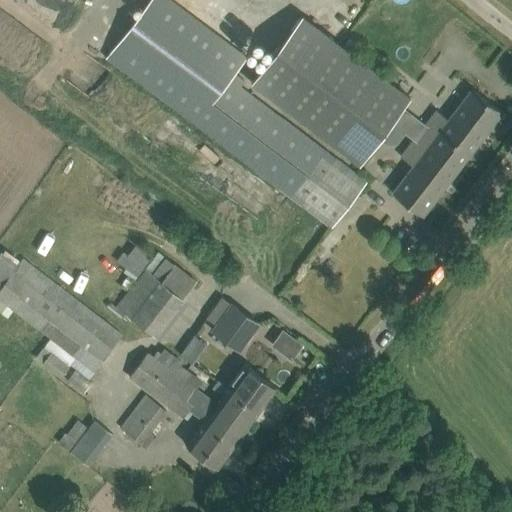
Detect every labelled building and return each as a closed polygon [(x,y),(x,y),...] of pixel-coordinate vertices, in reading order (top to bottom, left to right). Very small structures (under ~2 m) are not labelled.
[(246,57),(170,0),(149,0),(106,57),(333,227),(366,182),(230,79),(246,57)] [(411,96),(302,14),(250,83),(359,165),(411,96)] [(423,215),(502,111),(472,88),(448,119),(437,110),(401,156),(413,165),(393,192),(423,215)] [(114,303),(148,258),(133,247),(128,253),(123,249),(93,287),(114,303)] [(18,264),(1,252),(0,250),(0,312),(6,317),(13,309),(50,338),(35,357),(60,376),(74,357),(93,371),(122,333),(24,257),(18,264)] [(156,335),(197,280),(157,250),(116,305),(156,335)] [(258,322),(232,303),(213,330),(239,349),(258,322)] [(297,341),(282,330),(271,344),(286,355),(297,341)] [(183,355),(198,362),(208,339),(192,332),(183,355)] [(178,372),(176,371),(182,361),(165,347),(157,357),(149,351),(131,376),(185,416),(191,409),(206,420),(188,445),(217,467),(254,416),(224,395),(219,402),(197,386),(202,379),(183,365),(178,372)] [(276,386),(260,374),(247,365),(229,388),(218,380),(212,387),(224,395),(254,416),(276,386)] [(147,394),(122,428),(143,444),(169,410),(147,394)] [(58,441),(89,464),(113,433),(94,418),(88,426),(79,419),(68,432),(66,431),(58,441)] [(133,476),(121,493),(134,503),(147,486),(133,476)]
